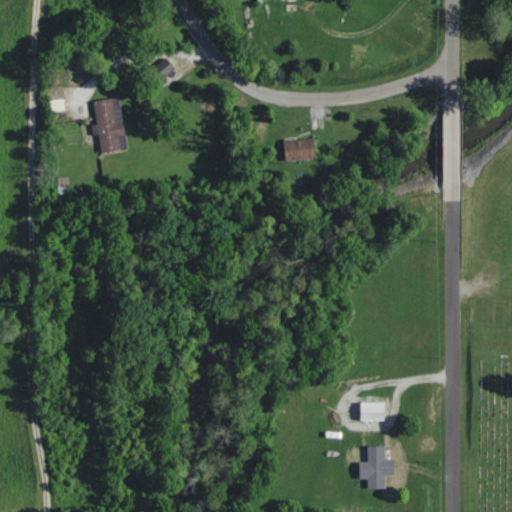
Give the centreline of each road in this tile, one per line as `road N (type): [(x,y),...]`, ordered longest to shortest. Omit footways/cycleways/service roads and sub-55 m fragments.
road 1 (residential): [(452,511),(452,189)]
road 2 (residential): [(453,67),(361,96),(271,97),(236,79),(182,0)]
